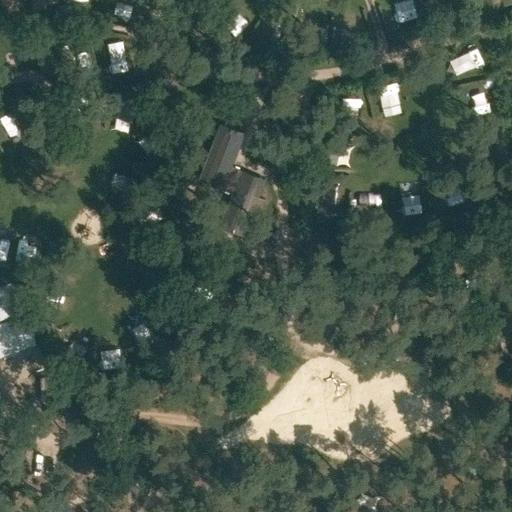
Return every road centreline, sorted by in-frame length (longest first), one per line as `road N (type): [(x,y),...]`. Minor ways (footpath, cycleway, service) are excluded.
road 1 (track): [(198,0),(240,60),(288,166),(290,202),(274,264),(285,327)]
road 2 (track): [(32,436),(54,443),(157,416),(225,426),(271,382),(285,327)]
